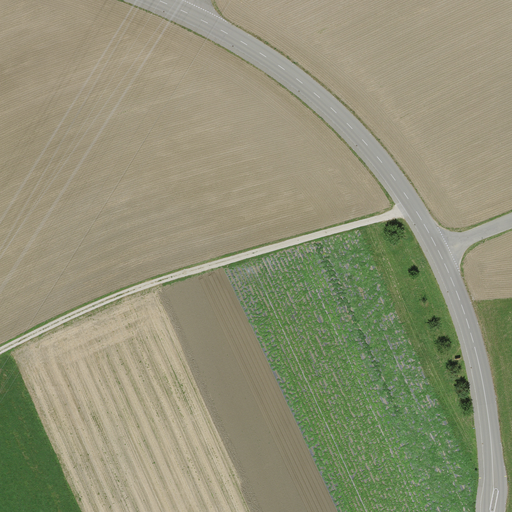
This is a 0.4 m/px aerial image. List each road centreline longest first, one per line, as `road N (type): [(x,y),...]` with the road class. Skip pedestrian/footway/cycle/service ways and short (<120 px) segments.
road 1 (tertiary): [(492,511),(480,373),(464,313),(412,206),(324,103),(187,13)]
road 2 (track): [(0,351),(142,285),(412,206)]
